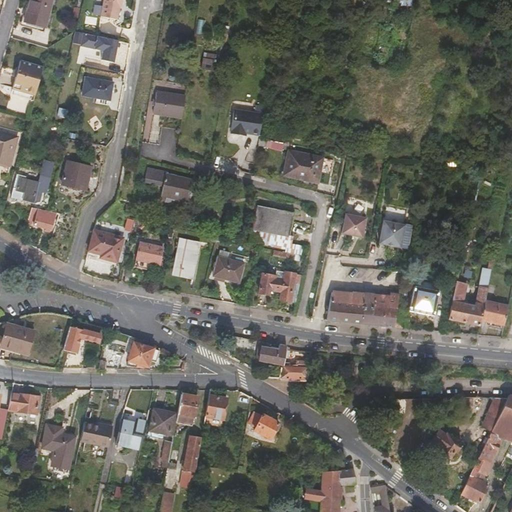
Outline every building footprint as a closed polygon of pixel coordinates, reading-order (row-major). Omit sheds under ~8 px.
[(30,0),(25,17),(46,23),(52,0),(30,0)] [(117,14),(119,2),(119,0),(102,0),(101,11),(117,14)] [(114,57),(117,34),(82,29),(80,42),(102,45),(101,55),(114,57)] [(14,91),(36,96),(43,68),(22,62),(14,91)] [(95,95),(109,98),(113,80),(86,74),(82,93),(95,95)] [(181,118),(184,96),(156,91),(152,113),(181,118)] [(109,104),(109,98),(95,95),(94,102),(109,104)] [(242,133),(244,133),(245,124),(247,112),(235,110),(231,134),(242,136),(242,133)] [(247,134),(261,136),(261,135),(264,115),(247,112),(245,124),(244,133),(247,134)] [(0,161),(8,164),(16,135),(0,130),(0,161)] [(258,146),(267,148),(268,141),(259,138),(258,146)] [(327,150),(335,152),(337,142),(329,141),(327,150)] [(328,186),(333,161),(287,151),(283,170),(303,175),(302,180),(328,186)] [(62,185),(87,190),(91,168),(67,163),(62,185)] [(162,194),(189,201),(193,181),(166,174),(167,171),(149,167),(145,182),(163,186),(162,194)] [(32,206),(33,206),(34,198),(41,200),(44,189),(49,191),(53,171),(41,168),(36,191),(17,186),(13,202),(32,206)] [(281,175),(302,180),(303,175),(283,170),(281,175)] [(288,235),(294,212),(257,204),(252,227),(288,235)] [(28,223),(53,228),(57,212),(52,210),(33,206),(32,206),(28,223)] [(364,233),(368,213),(347,209),(344,228),(364,233)] [(397,242),(401,219),(386,216),(381,239),(397,242)] [(407,220),(401,219),(397,242),(403,243),(407,220)] [(93,230),(88,252),(100,255),(100,258),(117,263),(123,237),(93,230)] [(136,260),(159,265),(163,247),(140,242),(136,260)] [(194,278),(200,250),(180,245),(179,254),(184,255),(180,275),(194,278)] [(292,258),(293,252),(277,249),(276,255),(292,258)] [(484,318),(489,298),(499,250),(495,250),(488,284),(485,284),(480,306),(471,305),(468,321),(483,323),(484,318)] [(214,278),(241,285),(246,266),(229,262),(231,253),(221,251),(214,278)] [(189,297),(203,299),(209,271),(200,269),(195,290),(191,289),(189,297)] [(302,283),(304,272),(290,269),(288,278),(285,296),(295,298),(298,282),(302,283)] [(262,291),(285,296),(288,278),(279,277),(280,273),(266,270),(262,291)] [(438,315),(443,284),(417,280),(411,311),(438,315)] [(396,323),(399,306),(400,301),(401,295),(394,294),(393,297),(357,290),(356,291),(335,287),(329,316),(396,323)] [(468,321),(471,305),(467,304),(469,289),(459,287),(453,319),(468,321)] [(409,292),(402,290),(401,295),(400,301),(407,302),(409,292)] [(506,323),(511,303),(489,298),(484,318),(506,323)] [(396,323),(406,324),(408,307),(399,306),(396,323)] [(0,347),(13,351),(19,329),(4,325),(0,341),(0,347)] [(99,335),(67,328),(60,351),(73,354),(77,338),(97,344),(99,335)] [(32,332),(19,329),(13,351),(26,354),(32,332)] [(133,339),(125,364),(133,366),(135,361),(148,365),(150,359),(154,361),(157,351),(153,350),(154,346),(133,339)] [(290,342),(283,341),(282,344),(274,342),(273,345),(263,343),(259,359),(285,365),(285,361),(289,345),(290,342)] [(226,346),(218,342),(214,349),(222,353),(226,346)] [(101,368),(116,368),(120,354),(106,350),(101,368)] [(285,365),(282,377),(310,377),(313,358),(299,357),(298,366),(291,365),(291,361),(285,361),(285,365)] [(38,394),(10,389),(6,409),(34,415),(38,394)] [(250,394),(242,389),(240,402),(248,404),(250,394)] [(204,411),(224,414),(228,394),(207,390),(204,411)] [(180,392),(175,420),(191,423),(196,396),(180,392)] [(511,418),(511,393),(511,395),(502,413),(511,418)] [(511,395),(500,395),(485,424),(493,429),(502,413),(511,395)] [(253,406),(246,419),(252,422),(249,427),(271,438),(281,419),(253,406)] [(156,435),(161,412),(152,411),(147,434),(156,435)] [(173,415),(161,412),(156,435),(168,438),(173,415)] [(505,434),(511,438),(511,418),(502,413),(493,429),(505,434)] [(137,451),(144,419),(137,418),(136,422),(126,421),(122,439),(116,438),(114,446),(137,451)] [(122,439),(126,421),(119,420),(116,438),(122,439)] [(107,448),(111,426),(98,423),(98,425),(91,424),(84,422),(80,441),(107,448)] [(56,451),(59,434),(58,434),(59,429),(44,425),(40,448),(52,450),(56,451)] [(452,459),(463,444),(440,427),(429,442),(452,459)] [(505,434),(493,429),(475,467),(485,472),(487,473),(494,460),(492,459),(505,434)] [(73,436),(59,434),(56,451),(70,453),(73,436)] [(186,448),(183,471),(195,472),(196,465),(200,439),(188,437),(186,448)] [(156,466),(166,468),(170,443),(162,441),(156,466)] [(70,453),(56,451),(55,457),(69,460),(70,453)] [(353,468),(348,468),(324,467),(322,485),(308,484),(306,495),(320,496),(319,511),(337,511),(340,482),(355,482),(353,468)] [(472,473),(482,478),(485,472),(475,467),(472,473)] [(472,473),(463,492),(482,501),(491,482),(482,478),(472,473)] [(391,511),(388,485),(385,484),(372,487),(373,492),(381,491),(383,505),(376,506),(377,511),(391,511)] [(123,502),(124,490),(115,488),(113,499),(123,502)] [(168,511),(173,493),(161,491),(157,511),(168,511)]
